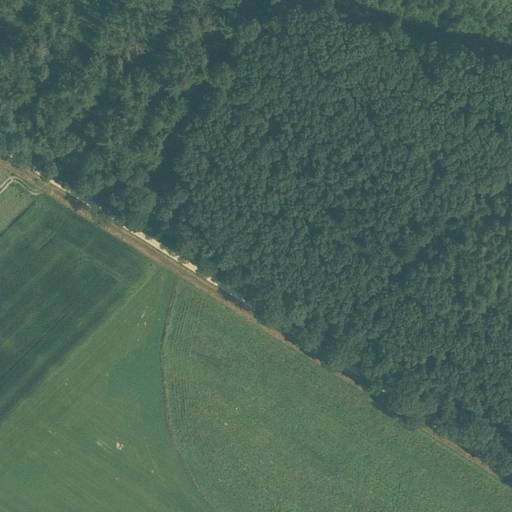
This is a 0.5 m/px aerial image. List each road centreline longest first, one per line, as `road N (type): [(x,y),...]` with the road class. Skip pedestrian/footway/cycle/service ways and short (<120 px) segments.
road 1 (track): [(0,146),(511,470)]
road 2 (track): [(310,342),(511,156)]
